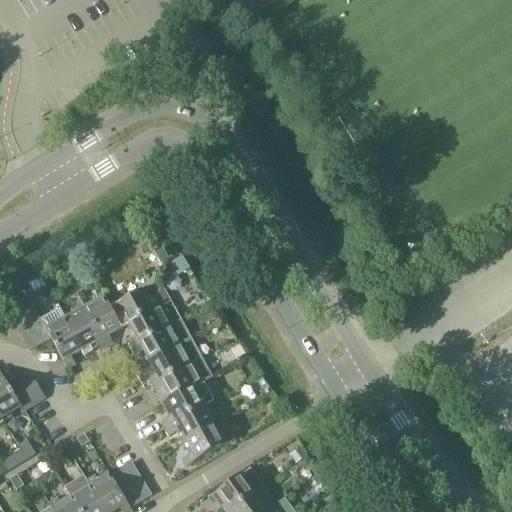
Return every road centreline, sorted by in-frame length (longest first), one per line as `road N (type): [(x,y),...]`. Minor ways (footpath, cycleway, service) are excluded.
road 1 (residential): [(368,370),(229,146),(203,122),(158,112),(135,116),(40,169)]
road 2 (residential): [(59,198),(147,145),(180,148),(341,397)]
road 3 (residential): [(171,499),(120,417),(97,409),(73,422),(30,360)]
road 4 (residential): [(171,499),(341,397)]
road 5 (residential): [(470,511),(368,370)]
road 6 (residential): [(341,397),(419,511)]
